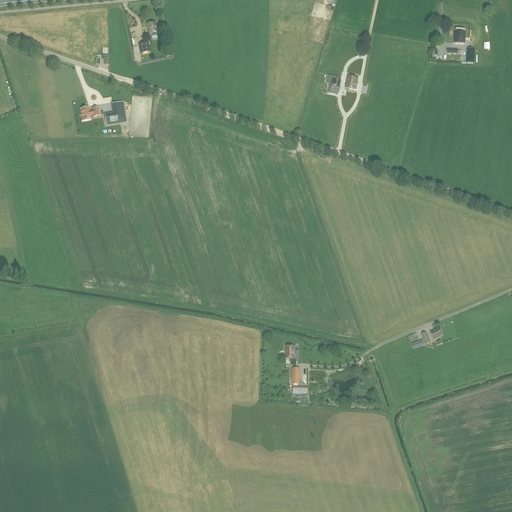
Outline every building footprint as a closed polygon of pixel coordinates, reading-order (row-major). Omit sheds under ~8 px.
[(147,24),(149,34),(158,32),(155,22),(147,24)] [(465,44),(466,31),(454,31),(454,44),(465,44)] [(139,44),(141,53),(150,51),(148,42),(139,44)] [(341,78),(332,76),(329,93),(338,95),(341,78)] [(356,90),(358,78),(348,76),(346,88),(356,90)] [(126,122),(123,102),(113,104),(114,114),(115,119),(106,120),(106,125),(126,122)] [(102,116),(101,108),(96,109),(96,112),(92,112),(91,108),(83,110),(85,122),(93,120),(92,116),(96,115),(97,117),(102,116)] [(430,332),(434,340),(438,339),(438,338),(443,336),(440,328),(437,329),(436,329),(430,332)] [(422,334),(426,345),(430,343),(426,333),(422,334)] [(425,345),(423,340),(411,344),(413,349),(425,345)] [(295,359),(295,347),(286,347),(286,359),(295,359)]
